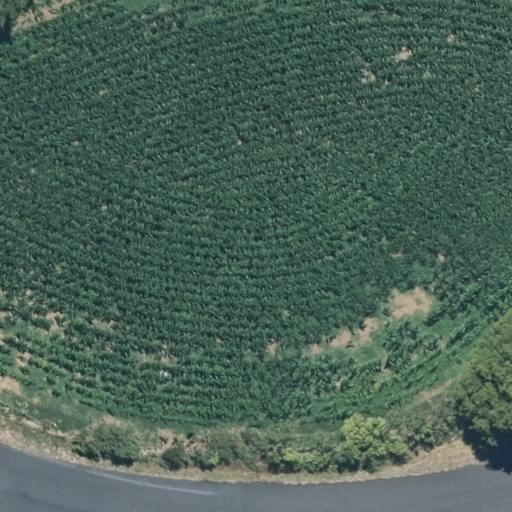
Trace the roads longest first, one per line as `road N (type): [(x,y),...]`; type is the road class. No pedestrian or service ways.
road 1 (unclassified): [(158,511),(0,473)]
road 2 (unclassified): [(511,493),(387,511)]
